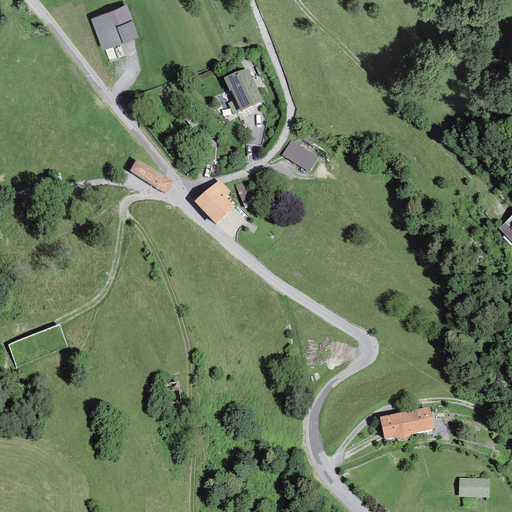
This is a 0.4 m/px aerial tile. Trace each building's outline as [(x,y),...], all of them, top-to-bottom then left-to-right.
[(126,9),(89,22),(101,54),(138,40),(126,9)] [(262,104),(247,72),(225,82),(230,93),(231,92),(236,103),(229,106),(233,114),(240,110),(241,114),(262,104)] [(317,159),(291,143),(283,156),(309,172),(317,159)] [(216,149),(202,147),(201,161),(215,162),(216,149)] [(138,165),(132,174),(166,194),(172,185),(138,165)] [(247,183),(237,187),(245,207),(261,201),(257,190),(251,192),(247,183)] [(233,210),(222,199),(228,194),(220,185),(197,205),(216,225),(233,210)] [(511,214),(498,228),(511,241),(511,214)] [(8,347),(16,368),(67,349),(59,328),(8,347)] [(429,406),(380,416),(384,439),(391,437),(404,440),(413,433),(434,429),(429,406)] [(459,478),(458,497),(489,498),(489,479),(459,478)]
